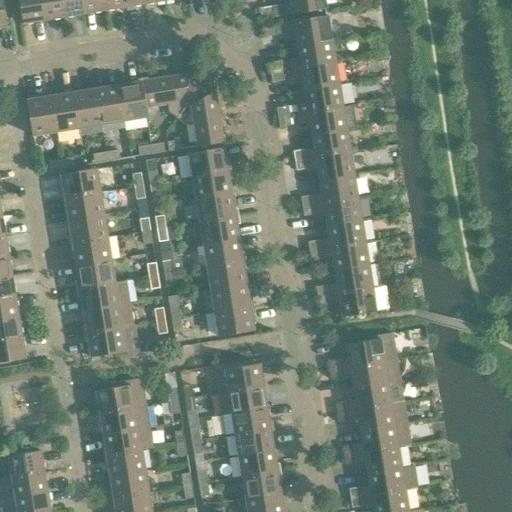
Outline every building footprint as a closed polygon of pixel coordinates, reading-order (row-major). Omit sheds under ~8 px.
[(44,21),(40,0),(18,0),(23,25),(44,21)] [(61,0),(40,0),(44,21),(64,18),(61,0)] [(81,0),(61,0),(64,18),(84,15),(81,0)] [(81,0),(84,15),(104,11),(102,0),(81,0)] [(123,0),(102,0),(104,11),(124,8),(123,0)] [(325,0),(289,0),(290,4),(280,6),(282,16),(327,9),(325,0)] [(260,9),(262,20),(273,18),(272,7),(260,9)] [(294,33),(297,46),(332,40),(328,17),(283,24),(285,34),(294,33)] [(263,27),(265,37),(276,36),(274,25),(263,27)] [(289,60),(291,70),(335,62),(332,40),(297,46),(299,59),(289,60)] [(269,64),(271,73),(282,71),(281,62),(269,64)] [(302,78),(304,91),(339,85),(335,62),(291,70),(292,79),(302,78)] [(282,71),(271,73),(272,83),(284,81),(282,71)] [(168,113),(177,119),(202,83),(190,74),(140,82),(144,108),(146,108),(167,105),(168,113)] [(147,118),(146,108),(144,108),(140,82),(118,86),(124,122),(147,118)] [(202,83),(177,119),(185,125),(193,124),(197,147),(223,143),(215,92),(202,83)] [(297,105),(298,115),(343,107),(339,85),(304,91),(306,104),(297,105)] [(101,126),(124,122),(118,86),(95,90),(101,126)] [(79,129),(101,126),(95,90),(73,93),(79,129)] [(56,133),(79,129),(73,93),(50,97),(56,133)] [(33,137),(56,133),(50,97),(27,101),(33,137)] [(309,123),(312,136),(346,130),(356,128),(353,106),(343,107),(298,115),(300,124),(309,123)] [(276,109),(278,118),(289,116),(288,107),(276,109)] [(289,116),(278,118),(279,128),(291,126),(289,116)] [(293,152),(295,162),(350,152),(346,130),(312,136),(314,149),(293,152)] [(167,143),(169,152),(181,149),(180,141),(167,143)] [(163,143),(151,146),(152,154),(165,152),(163,143)] [(152,154),(151,146),(138,148),(139,156),(152,154)] [(188,154),(192,178),(228,172),(224,149),(188,154)] [(118,151),(106,153),(107,162),(119,160),(118,151)] [(317,168),(319,181),(354,175),(350,152),(295,162),(296,171),(317,168)] [(107,162),(106,153),(93,155),(94,164),(107,162)] [(73,158),(61,160),(62,169),(75,167),(73,158)] [(62,169),(61,160),(48,162),(50,171),(62,169)] [(150,185),(158,184),(156,171),(154,160),(146,161),(147,173),(150,185)] [(61,175),(64,199),(100,193),(96,169),(61,175)] [(192,178),(196,201),(232,195),(228,172),(192,178)] [(132,175),(134,187),(143,186),(141,173),(132,175)] [(301,198),(302,207),(358,198),(354,175),(319,181),(321,194),(301,198)] [(158,184),(150,185),(152,198),(160,196),(158,184)] [(143,186),(134,187),(136,200),(145,198),(143,186)] [(64,199),(68,221),(104,215),(100,193),(64,199)] [(196,201),(199,223),(235,217),(232,195),(196,201)] [(324,213),(327,226),(361,221),(358,198),(302,207),(304,217),(324,213)] [(68,221),(72,244),(108,238),(104,215),(68,221)] [(155,217),(157,230),(166,228),(164,216),(155,217)] [(199,223),(203,246),(239,240),(235,217),(199,223)] [(139,220),(141,232),(150,231),(148,218),(139,220)] [(308,243),(310,252),(365,243),(361,221),(327,226),(329,239),(308,243)] [(166,228),(157,230),(159,242),(168,241),(166,228)] [(150,231),(141,232),(143,245),(152,243),(150,231)] [(0,238),(0,258),(9,257),(5,237),(0,238)] [(72,244),(75,266),(111,260),(108,238),(72,244)] [(198,269),(207,268),(243,262),(239,240),(203,246),(195,247),(198,269)] [(332,258),(334,271),(369,265),(365,243),(310,252),(311,262),(332,258)] [(161,253),(164,275),(173,273),(171,261),(173,261),(171,251),(161,253)] [(0,258),(0,279),(12,277),(9,257),(0,258)] [(75,266),(79,289),(115,283),(111,260),(75,266)] [(207,268),(210,290),(246,285),(243,262),(207,268)] [(147,265),(149,277),(157,276),(155,263),(147,265)] [(316,288),(317,297),(372,288),(369,265),(334,271),(336,284),(316,288)] [(173,273),(164,275),(166,287),(175,286),(173,273)] [(157,276),(149,277),(151,290),(160,288),(157,276)] [(0,279),(0,300),(15,298),(12,277),(0,279)] [(79,289),(83,311),(119,305),(128,304),(125,281),(115,283),(79,289)] [(206,314),(214,313),(250,307),(246,285),(210,290),(202,292),(206,314)] [(372,288),(317,297),(319,307),(339,303),(341,317),(376,312),(372,288)] [(168,297),(171,320),(180,318),(178,306),(180,306),(179,296),(168,297)] [(0,300),(0,320),(19,318),(15,298),(0,300)] [(83,311),(86,334),(132,326),(128,304),(119,305),(83,311)] [(250,307),(214,313),(218,337),(254,331),(250,307)] [(154,310),(156,322),(165,321),(163,308),(154,310)] [(0,320),(0,341),(22,338),(19,318),(0,320)] [(180,318),(171,320),(173,332),(182,331),(180,318)] [(165,321),(156,322),(158,335),(167,333),(165,321)] [(132,326),(86,334),(90,357),(114,353),(115,357),(139,354),(134,326),(132,326)] [(329,371),(396,360),(392,333),(362,338),(363,342),(346,345),(348,358),(328,361),(329,371)] [(22,338),(0,341),(0,363),(25,359),(22,338)] [(351,377),(353,389),(399,381),(396,360),(329,371),(331,381),(351,377)] [(216,372),(219,394),(263,387),(259,365),(216,372)] [(95,391),(99,413),(145,406),(141,379),(107,384),(108,389),(95,391)] [(355,401),(346,402),(335,404),(336,414),(403,403),(399,381),(353,389),(355,401)] [(182,387),(184,399),(193,398),(191,385),(182,387)] [(219,394),(223,415),(267,408),(263,387),(219,394)] [(167,390),(169,402),(178,401),(175,388),(167,390)] [(193,398),(184,399),(186,412),(188,421),(197,419),(195,411),(193,398)] [(178,401),(169,402),(171,415),(180,413),(178,401)] [(360,432),(406,424),(403,403),(336,414),(338,423),(358,420),(360,432)] [(99,413),(103,435),(149,427),(145,406),(99,413)] [(226,437),(234,435),(270,430),(267,408),(223,415),(226,437)] [(189,430),(191,442),(200,441),(198,428),(197,419),(188,421),(189,430)] [(343,456),(398,447),(410,445),(406,424),(360,432),(362,444),(342,447),(343,456)] [(103,435),(106,456),(142,450),(152,448),(149,427),(103,435)] [(234,435),(238,457),(274,451),(270,430),(234,435)] [(174,432),(176,445),(185,443),(182,431),(174,432)] [(193,455),(202,453),(200,441),(191,442),(193,455)] [(185,443),(176,445),(178,457),(187,456),(185,443)] [(367,474),(401,469),(398,447),(343,456),(345,466),(365,463),(367,474)] [(106,456),(110,477),(145,471),(142,450),(106,456)] [(8,457),(11,478),(44,472),(41,451),(8,457)] [(238,457),(241,478),(277,472),(274,451),(238,457)] [(350,499),(361,497),(405,490),(417,488),(413,467),(401,469),(367,474),(369,486),(349,490),(350,499)] [(110,477),(113,499),(149,493),(145,471),(110,477)] [(196,472),(198,485),(207,483),(205,471),(196,472)] [(1,479),(5,499),(47,492),(44,472),(11,478),(1,479)] [(241,478),(245,499),(281,494),(277,472),(241,478)] [(181,475),(183,487),(191,486),(189,473),(181,475)] [(207,483),(198,485),(200,497),(209,496),(207,483)] [(191,486),(183,487),(185,500),(194,498),(191,486)] [(372,505),(373,511),(405,511),(408,511),(405,490),(361,497),(350,499),(352,509),(372,505)] [(5,499),(6,511),(50,511),(47,492),(5,499)] [(113,499),(115,511),(151,511),(149,493),(113,499)] [(245,499),(247,511),(283,511),(281,494),(245,499)]
